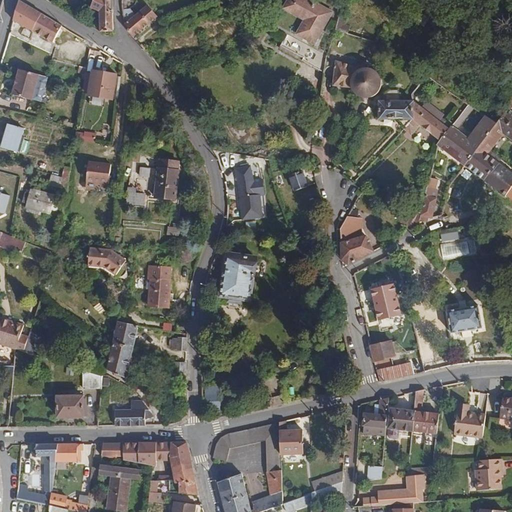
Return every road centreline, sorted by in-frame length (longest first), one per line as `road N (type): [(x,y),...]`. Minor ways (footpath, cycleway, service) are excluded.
road 1 (residential): [(196,434),(196,354),(219,202),(212,165),(161,85),(119,50)]
road 2 (tertiary): [(196,434),(0,436)]
road 3 (tertiary): [(196,434),(355,396)]
road 4 (tertiary): [(367,394),(511,369)]
road 5 (residential): [(367,394),(340,274)]
